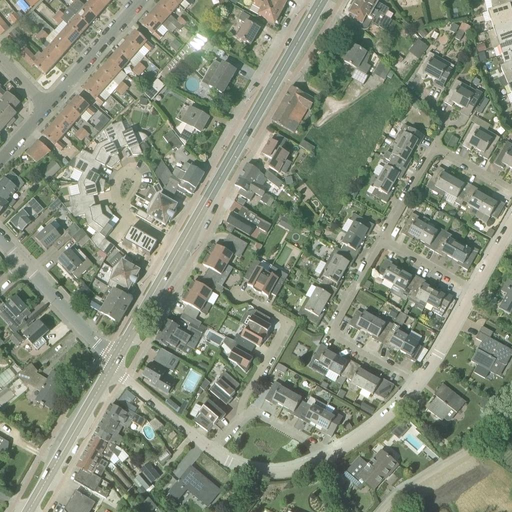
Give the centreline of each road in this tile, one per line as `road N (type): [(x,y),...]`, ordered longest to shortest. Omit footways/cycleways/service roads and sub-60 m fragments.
road 1 (secondary): [(179,248),(323,0)]
road 2 (residential): [(418,382),(336,336),(333,325),(381,239)]
road 3 (secondary): [(29,511),(112,364)]
road 4 (residential): [(381,511),(511,407)]
road 5 (residential): [(324,458),(250,411),(212,451)]
road 6 (unclassified): [(47,107),(141,0)]
road 7 (unclassified): [(112,364),(21,260)]
road 8 (secondary): [(112,364),(179,248)]
road 9 (residential): [(212,451),(112,364)]
road 10 (residential): [(179,248),(119,210),(114,187),(121,173),(136,168)]
road 11 (residential): [(418,382),(324,458)]
